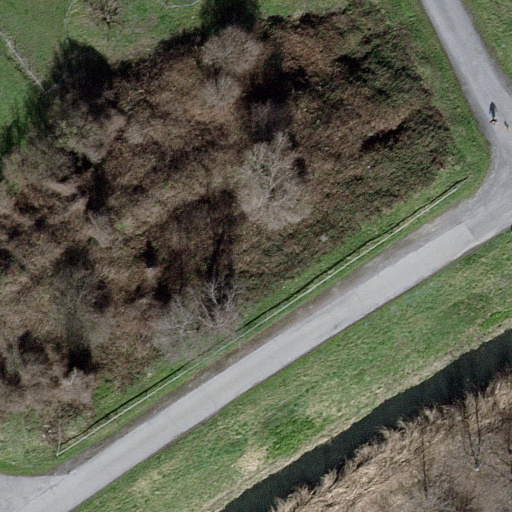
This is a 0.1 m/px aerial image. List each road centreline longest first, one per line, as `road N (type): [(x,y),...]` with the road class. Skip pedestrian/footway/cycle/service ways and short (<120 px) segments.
road 1 (track): [(41,511),(511,198)]
road 2 (residential): [(444,0),(511,137)]
